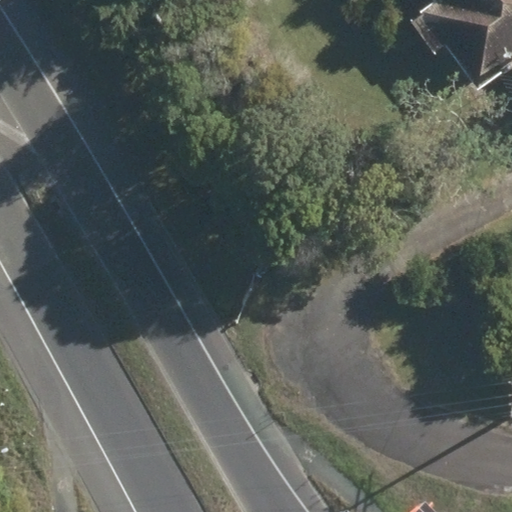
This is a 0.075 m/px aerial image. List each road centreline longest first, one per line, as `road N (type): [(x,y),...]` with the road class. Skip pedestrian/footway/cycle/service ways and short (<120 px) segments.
road 1 (primary): [(0,104),(93,222),(282,511)]
road 2 (primary): [(179,511),(33,262),(0,166)]
